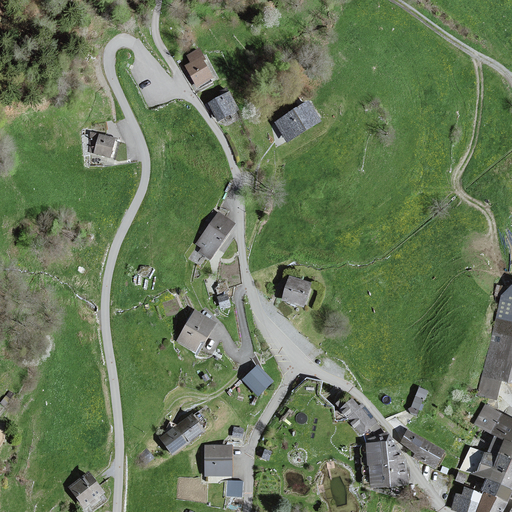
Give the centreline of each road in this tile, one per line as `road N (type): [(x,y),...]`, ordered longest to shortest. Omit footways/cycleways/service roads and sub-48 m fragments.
road 1 (residential): [(116,511),(119,439),(106,286),(146,164),(109,72),(111,48),(135,43),(189,94)]
road 2 (residential): [(304,363),(249,289),(231,158),(189,94)]
road 3 (track): [(479,56),(474,138),(456,185),(486,211),(498,256)]
road 4 (residential): [(448,511),(360,397),(304,363)]
road 5 (residential): [(245,511),(253,439),(304,363)]
road 6 (track): [(511,79),(391,0)]
